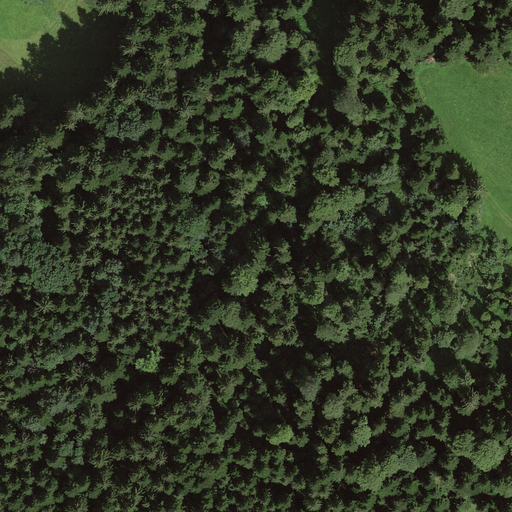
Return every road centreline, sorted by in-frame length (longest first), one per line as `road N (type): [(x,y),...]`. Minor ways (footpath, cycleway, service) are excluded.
road 1 (track): [(0,452),(104,408),(185,328),(258,238),(312,187),(358,162),(397,148),(438,152),(458,163),(511,224)]
road 2 (track): [(511,458),(465,418),(405,417),(369,437),(305,511)]
